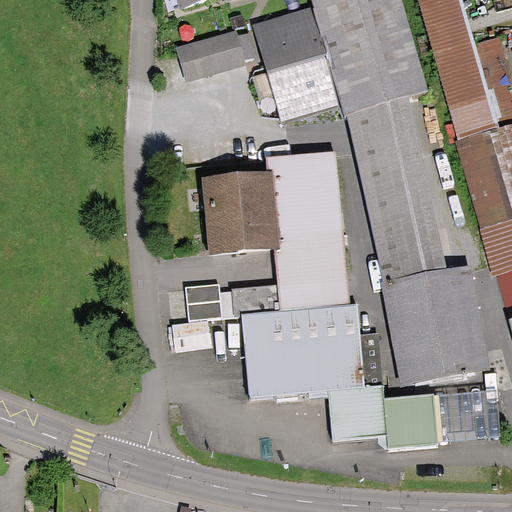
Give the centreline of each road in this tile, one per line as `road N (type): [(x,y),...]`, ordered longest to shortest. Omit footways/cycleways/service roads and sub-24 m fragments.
road 1 (residential): [(138,0),(138,198),(153,411),(140,467)]
road 2 (tertiary): [(504,511),(324,504),(140,467)]
road 3 (tertiary): [(140,467),(0,418)]
